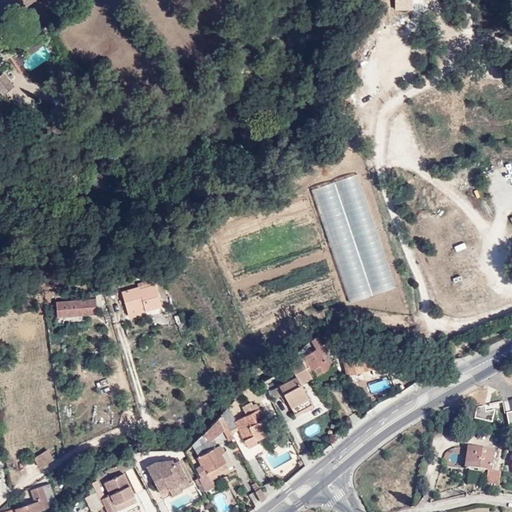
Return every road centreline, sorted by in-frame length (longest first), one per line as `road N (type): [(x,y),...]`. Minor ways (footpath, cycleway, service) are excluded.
road 1 (primary): [(335,473),(393,426),(511,354)]
road 2 (primary): [(511,349),(407,396),(353,436)]
